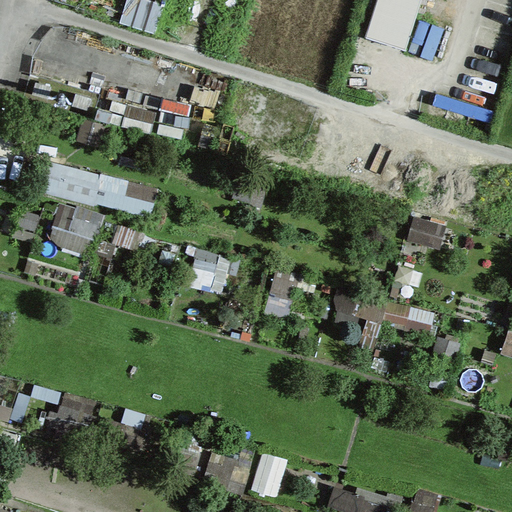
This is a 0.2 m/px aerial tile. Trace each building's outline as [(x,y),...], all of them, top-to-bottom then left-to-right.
[(377,0),(366,37),(405,49),(420,0),(377,0)] [(58,188),(58,191),(94,200),(100,179),(51,165),(47,179),(60,183),(58,188)] [(100,179),(94,200),(150,215),(157,188),(101,174),(100,179)] [(234,197),(249,201),(254,181),(239,177),(234,197)] [(34,209),(22,205),(16,222),(34,228),(38,216),(32,214),(34,209)] [(410,236),(409,238),(439,246),(446,219),(431,215),(430,222),(415,218),(410,236)] [(96,224),(97,219),(89,216),(87,222),(73,217),(69,230),(71,230),(92,237),(96,224)] [(134,227),(117,221),(111,240),(138,248),(143,230),(134,227)] [(217,251),(198,246),(195,257),(206,260),(214,262),(217,251)] [(254,274),(257,263),(244,260),(241,271),(254,274)] [(293,301),(300,276),(277,269),(270,294),(293,301)] [(388,300),(339,286),(334,297),(337,310),(332,327),(356,333),(360,317),(367,319),(359,348),(373,351),(383,320),(388,300)] [(436,312),(388,300),(383,320),(430,332),(436,312)] [(511,331),(509,330),(501,353),(511,356),(511,331)] [(460,343),(437,336),(433,351),(456,358),(460,343)] [(97,401),(65,391),(58,414),(48,410),(41,432),(83,446),(97,401)] [(109,418),(101,443),(150,458),(163,419),(146,414),(142,429),(109,418)] [(239,460),(211,451),(202,482),(242,495),(256,450),(243,446),(239,460)] [(193,472),(195,464),(176,458),(174,467),(193,472)] [(386,511),(387,508),(356,498),(357,494),(334,487),(329,505),(331,506),(351,511),(386,511)]
